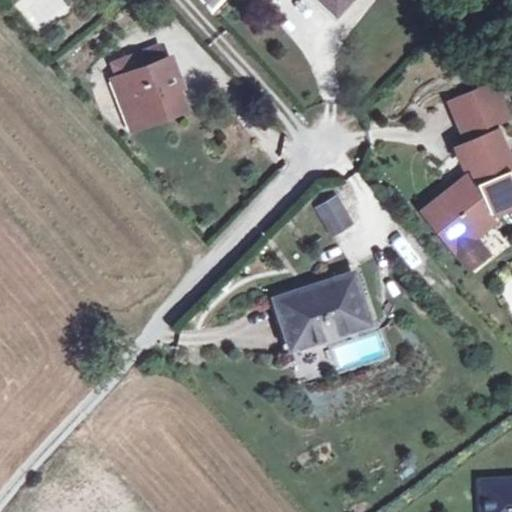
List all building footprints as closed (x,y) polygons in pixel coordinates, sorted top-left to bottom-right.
[(316,0),(333,15),(347,0),(316,0)] [(459,40),(471,35),(468,27),(456,32),(459,40)] [(138,72),(168,61),(163,47),(132,58),(138,72)] [(184,105),(168,61),(138,72),(111,83),(125,119),(128,127),(144,120),(184,105)] [(494,82),(479,89),(490,117),(506,110),(494,82)] [(490,117),(479,89),(444,104),(463,145),(496,131),(494,126),(510,119),(506,110),(490,117)] [(422,213),(437,233),(445,226),(459,245),(466,238),(491,219),(489,214),(511,204),(511,181),(508,172),(511,170),(511,167),(496,131),(463,145),(460,146),(474,178),(465,184),(462,181),(422,213)] [(330,229),(351,218),(339,197),(318,209),(330,229)] [(445,226),(437,233),(466,268),(482,256),(466,238),(459,245),(445,226)] [(290,349),(367,324),(350,274),(273,299),(290,349)] [(511,511),(511,482),(482,484),(483,511),(511,511)]
